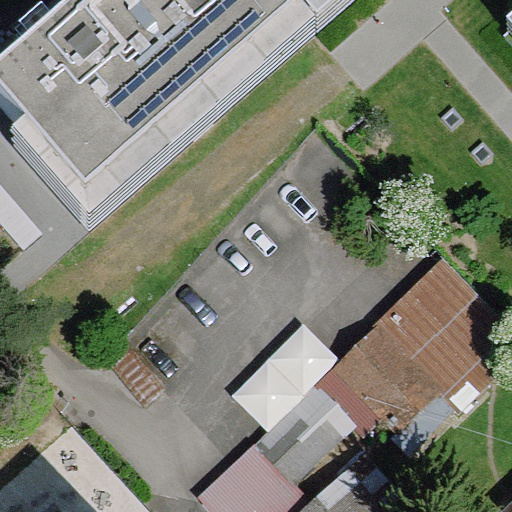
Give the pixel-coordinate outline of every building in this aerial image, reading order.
[(92,0),(0,81),(0,115),(100,229),(359,0),(92,0)] [(511,6),(495,21),(511,39),(511,6)] [(214,511),(420,511),(378,466),(511,342),(444,270),(345,364),(315,332),(240,401),(272,435),(202,499),(214,511)] [(0,475),(0,511),(44,511),(58,500),(104,461),(62,415),(28,443),(32,447),(0,475)] [(149,511),(104,461),(58,500),(68,511),(149,511)]
